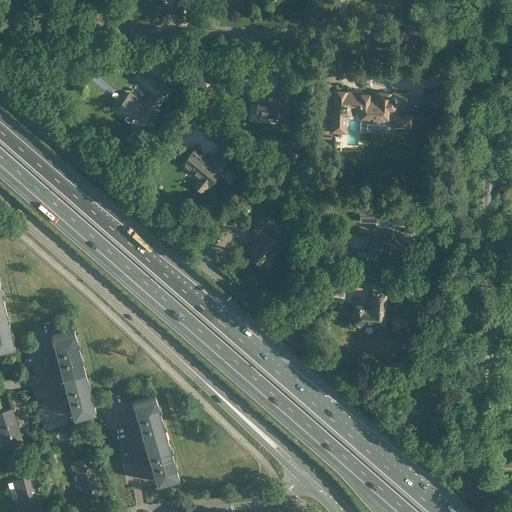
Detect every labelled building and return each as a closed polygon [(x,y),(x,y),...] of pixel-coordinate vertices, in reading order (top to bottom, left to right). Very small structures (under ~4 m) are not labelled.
[(145,86),(153,77),(143,68),(135,77),(145,86)] [(128,106),(120,115),(130,124),(131,123),(137,128),(170,89),(161,81),(160,83),(156,79),(148,88),(152,92),(142,104),(132,96),(126,104),(128,106)] [(279,80),(277,96),(266,94),(266,93),(258,92),(257,105),(264,106),(263,116),(277,117),(277,116),(287,117),(292,82),(279,80)] [(378,92),(378,97),(368,97),(368,94),(360,94),(360,92),(351,91),(351,94),(342,93),(342,91),(333,91),(333,105),(333,110),(332,110),(331,132),(337,132),(337,133),(345,133),(346,114),(353,114),(353,105),(360,105),(360,117),(373,117),(373,118),(380,119),(380,118),(387,118),(387,115),(393,115),(393,126),(404,126),(404,128),(411,128),(411,115),(404,114),(404,115),(397,115),(397,109),(405,109),(405,93),(378,92)] [(131,142),(136,146),(140,141),(136,137),(131,142)] [(295,146),(281,150),(282,154),(285,163),(299,159),(296,150),(295,146)] [(222,149),(210,163),(205,159),(204,160),(199,157),(200,156),(193,150),(182,164),(189,170),(191,167),(201,174),(193,184),(200,190),(206,184),(208,186),(216,177),(213,175),(221,165),(223,166),(231,156),(222,149)] [(242,204),(237,209),(242,213),(247,209),(242,204)] [(378,209),(362,209),(361,221),(377,221),(378,209)] [(267,257),(270,260),(278,252),(275,249),(278,245),(259,226),(266,218),(261,213),(254,221),(253,220),(245,228),(259,242),(257,245),(254,242),(246,250),(260,264),(267,257)] [(408,235),(373,234),(373,252),(408,253),(408,235)] [(311,296),(323,296),(324,289),(327,289),(328,281),(311,281),(311,296)] [(0,347),(14,344),(0,284),(0,347)] [(352,312),(352,318),(354,318),(353,322),(355,322),(356,323),(357,324),(358,325),(360,325),(361,325),(362,323),(364,325),(364,326),(365,326),(364,330),(367,333),(370,333),(372,331),(372,326),(373,326),(373,325),(374,324),(375,325),(377,326),(378,326),(380,325),(381,324),(382,323),(384,323),(385,285),(372,285),(372,301),(369,301),(369,306),(371,306),(371,309),(363,309),(363,306),(354,305),(354,312),(352,312)] [(74,415),(96,410),(74,328),(52,334),(57,353),(52,354),(54,360),(58,358),(67,391),(63,392),(64,398),(69,396),(74,415)] [(157,482),(179,475),(155,394),(134,401),(139,420),(134,421),(136,427),(141,425),(150,457),(145,459),(147,464),(152,463),(157,482)] [(0,437),(4,448),(22,442),(11,408),(0,411),(0,437)] [(84,496),(103,491),(93,457),(74,462),(84,496)] [(22,511),(31,511),(42,509),(33,475),(14,479),(22,511)]
